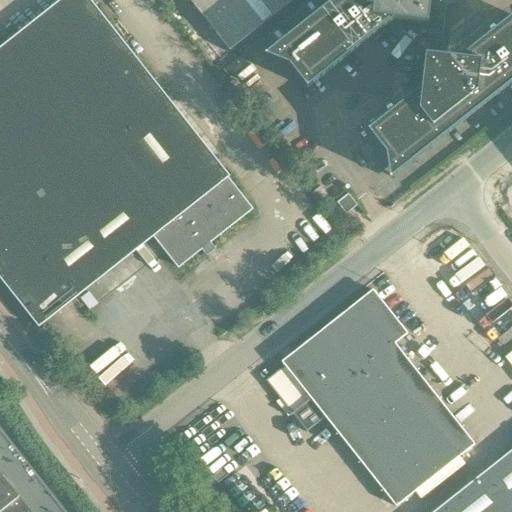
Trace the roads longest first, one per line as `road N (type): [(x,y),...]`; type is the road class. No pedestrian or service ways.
road 1 (unclassified): [(99,464),(451,190)]
road 2 (unknown): [(189,306),(289,210),(131,0)]
road 3 (unknown): [(396,233),(511,372)]
road 4 (tertiary): [(99,464),(0,337)]
